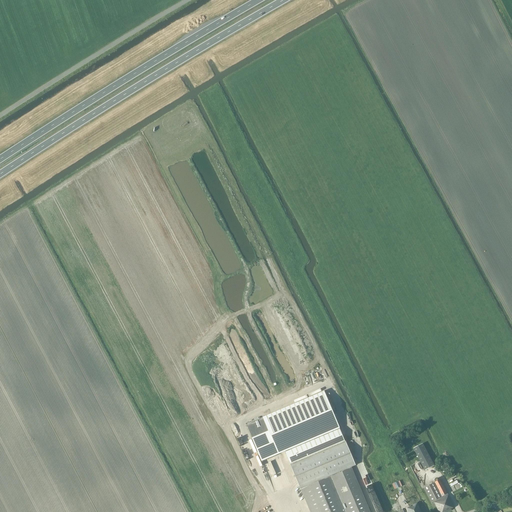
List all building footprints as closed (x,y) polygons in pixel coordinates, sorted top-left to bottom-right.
[(255,421),(247,425),(262,462),(285,452),(291,465),(346,442),(324,391),(320,393),(259,419),(258,417),(254,419),(255,421)] [(291,465),(290,465),(301,490),(301,489),(351,467),(355,465),(346,442),(291,465)] [(434,466),(423,443),(414,448),(425,470),(434,466)] [(369,511),(351,467),(301,489),(309,508),(310,511),(369,511)] [(388,478),(381,481),(386,492),(393,488),(388,478)] [(435,505),(439,511),(448,511),(451,511),(451,509),(455,507),(440,479),(424,488),(433,506),(435,505)] [(418,509),(410,489),(403,492),(406,498),(397,502),(400,508),(403,507),(405,511),(412,511),(413,511),(418,509)]
